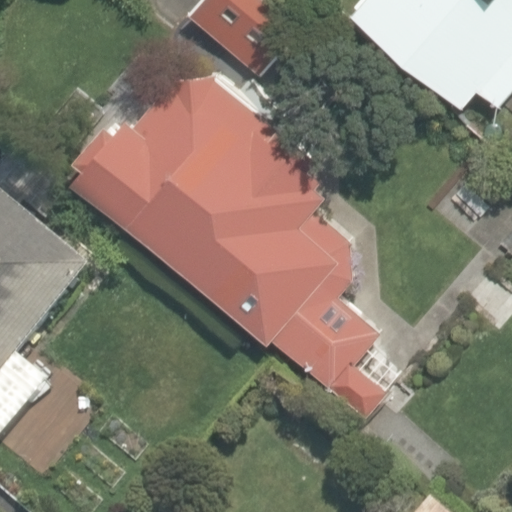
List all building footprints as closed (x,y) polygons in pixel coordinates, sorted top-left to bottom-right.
[(272,0),(182,0),(173,11),(253,79),(300,23),(272,0)] [(511,0),(346,0),(334,15),(446,112),(463,92),(488,114),(511,86),(511,0)] [(336,257),(354,234),(310,197),(263,158),(275,143),(156,43),(132,71),(145,81),(105,129),(86,113),(47,159),(59,169),(52,178),(258,345),(264,337),(344,404),(367,377),(346,360),(371,331),(348,311),(327,294),(349,268),(336,257)] [(0,365),(76,269),(0,223),(0,365)] [(435,511),(407,487),(384,511),(435,511)]
